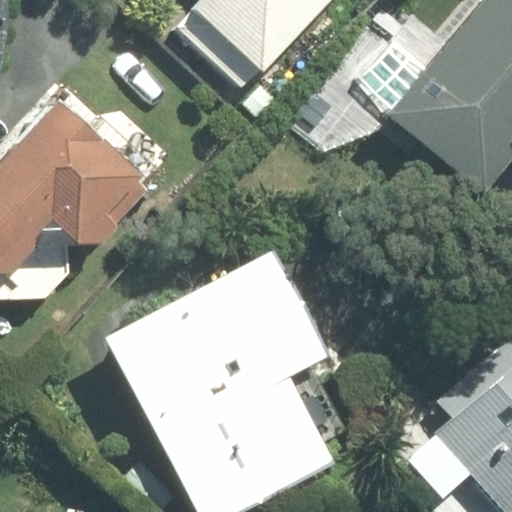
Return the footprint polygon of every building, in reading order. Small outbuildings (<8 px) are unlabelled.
[(229,86),(312,0),(188,0),(165,24),(229,86)] [(511,0),(465,0),(365,116),(459,197),(498,152),(511,163),(511,0)] [(0,301),(28,301),(135,189),(40,99),(0,141),(0,301)] [(261,249),(88,335),(175,511),(217,511),(311,466),(268,379),(314,357),(261,249)] [(511,511),(511,312),(363,443),(422,511),(511,511)]
